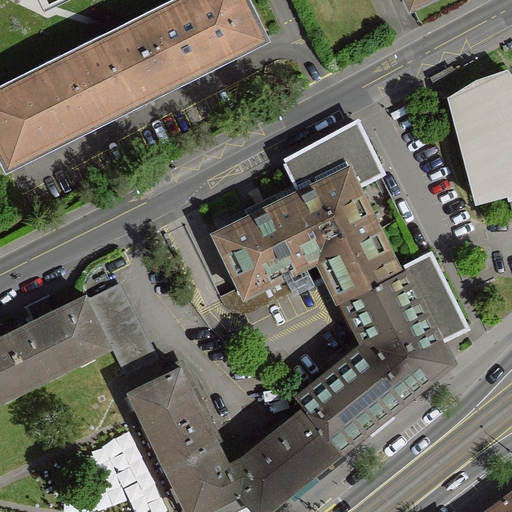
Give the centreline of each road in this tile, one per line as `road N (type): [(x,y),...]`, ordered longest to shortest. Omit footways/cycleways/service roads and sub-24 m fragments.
road 1 (residential): [(0,277),(511,11)]
road 2 (secondary): [(511,358),(452,420),(336,511)]
